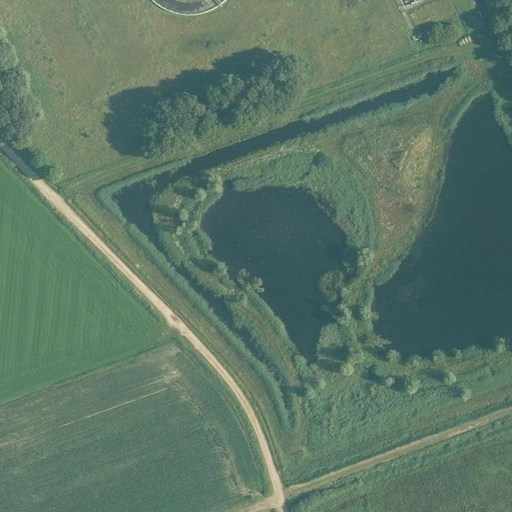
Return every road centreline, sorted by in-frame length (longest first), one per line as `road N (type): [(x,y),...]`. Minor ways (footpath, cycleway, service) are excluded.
road 1 (track): [(511,367),(388,372),(373,361),(356,323),(363,285),(417,202),(452,91),(511,61)]
road 2 (track): [(0,141),(233,385),(267,446),(279,499)]
road 3 (track): [(279,499),(511,415)]
